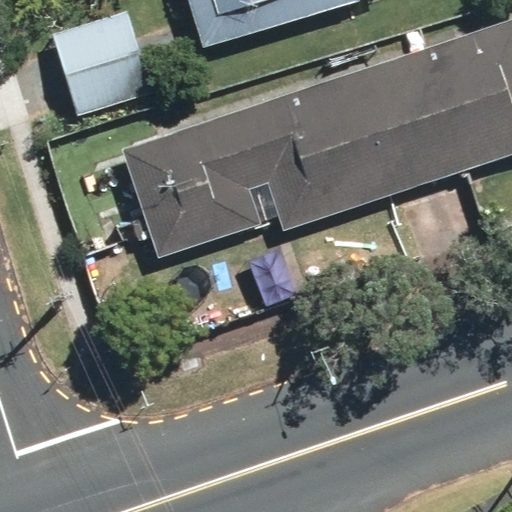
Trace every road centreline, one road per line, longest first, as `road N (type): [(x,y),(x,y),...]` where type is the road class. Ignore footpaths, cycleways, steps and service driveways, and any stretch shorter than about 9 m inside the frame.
road 1 (secondary): [(270,466),(511,385)]
road 2 (secondary): [(131,511),(270,466)]
